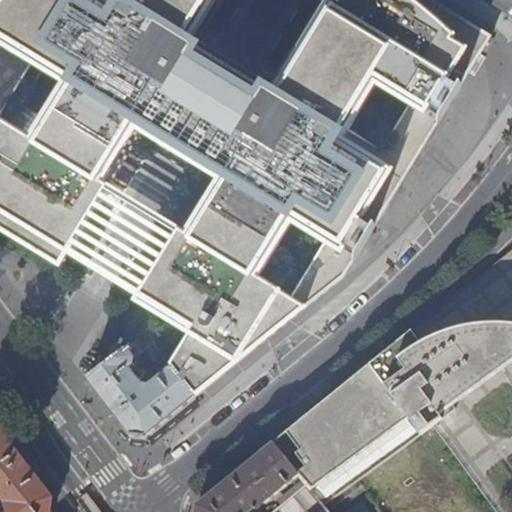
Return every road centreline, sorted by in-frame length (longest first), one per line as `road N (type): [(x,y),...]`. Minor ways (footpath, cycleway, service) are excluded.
road 1 (secondary): [(129,511),(431,261),(511,164)]
road 2 (primary): [(0,382),(96,511)]
